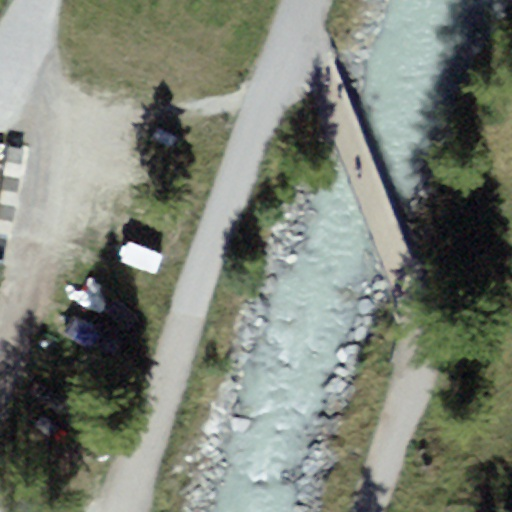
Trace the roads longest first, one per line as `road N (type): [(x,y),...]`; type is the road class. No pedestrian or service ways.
road 1 (track): [(361,511),(408,386),(415,317),(315,89),(299,13)]
road 2 (track): [(124,511),(299,13)]
